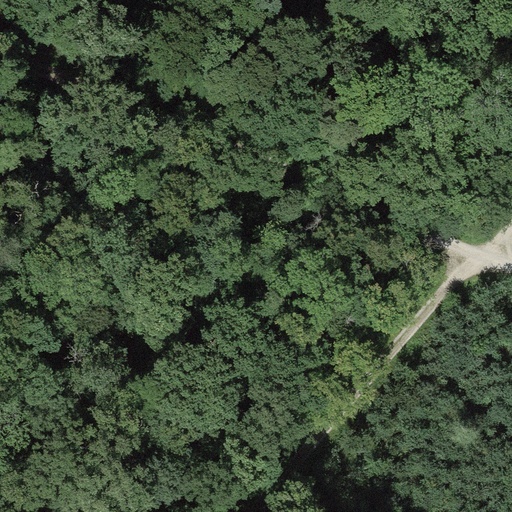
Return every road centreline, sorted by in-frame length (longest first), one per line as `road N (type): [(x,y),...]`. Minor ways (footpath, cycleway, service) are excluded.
road 1 (track): [(0,39),(117,82),(453,246),(511,265)]
road 2 (track): [(256,511),(456,279),(511,229)]
